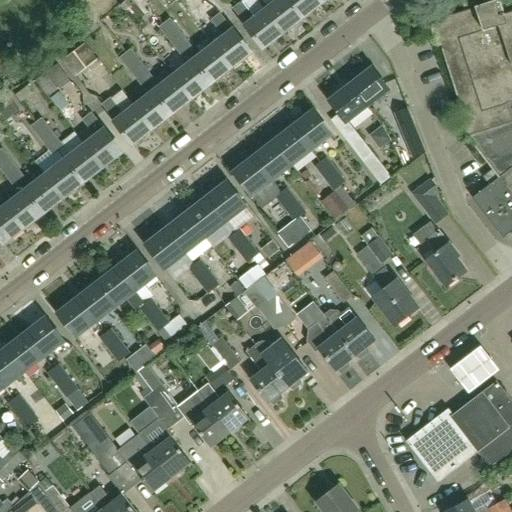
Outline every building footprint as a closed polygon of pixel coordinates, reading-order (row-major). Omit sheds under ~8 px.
[(159,27),(164,23),(159,16),(147,0),(131,0),(156,30),(159,27)] [(242,0),(232,8),(246,27),(247,26),(264,48),(284,32),(267,10),(256,19),(242,0)] [(304,17),(290,0),(280,0),(267,10),(284,32),(304,17)] [(323,2),(321,0),(290,0),(304,17),(323,2)] [(511,115),(508,102),(511,100),(511,0),(461,0),(466,14),(458,17),(457,13),(446,17),(447,20),(432,25),(438,45),(441,43),(459,99),(456,101),(468,136),(511,122),(511,115)] [(232,68),(252,52),(221,12),(211,19),(225,38),(215,46),(232,68)] [(171,18),(164,23),(159,27),(170,41),(182,32),(171,18)] [(193,46),(182,32),(170,41),(181,55),(187,51),(193,46)] [(85,43),(64,60),(76,76),(98,60),(85,43)] [(232,68),(215,46),(195,61),(212,83),(232,68)] [(126,53),(120,57),(131,71),(143,62),(132,49),(126,53)] [(212,83),(195,61),(175,76),(193,98),(212,83)] [(143,62),(131,71),(142,86),(148,81),(149,80),(154,76),(143,62)] [(58,64),(36,80),(49,97),(71,81),(58,64)] [(351,83),(369,107),(391,90),(372,66),(351,83)] [(193,98),(175,76),(156,91),(173,114),(193,98)] [(347,124),(369,107),(351,83),(329,100),(347,124)] [(173,114),(156,91),(136,107),(154,129),(173,114)] [(154,129),(136,107),(125,115),(111,97),(101,105),(115,123),(116,122),(133,145),(154,129)] [(483,177),(490,185),(473,198),(504,237),(511,230),(511,100),(508,102),(511,115),(511,122),(468,136),(493,169),(483,177)] [(312,149),(332,133),(315,111),(295,127),(312,149)] [(92,112),(82,119),(96,137),(86,145),(103,168),(124,152),(106,130),(92,112)] [(37,122),(31,126),(42,140),(53,131),(43,117),(37,122)] [(414,124),(402,128),(413,156),(425,152),(414,124)] [(312,149),(295,127),(275,142),(292,164),(312,149)] [(53,131),(42,140),(50,151),(53,155),(59,150),(65,146),(62,142),(53,131)] [(356,131),(346,139),(381,185),(391,176),(375,154),(375,155),(356,131)] [(292,164),(275,142),(256,157),(273,179),(292,164)] [(103,168),(86,145),(66,161),(84,183),(103,168)] [(0,167),(2,171),(14,162),(3,148),(0,150),(0,167)] [(282,191),(273,179),(256,157),(236,173),(263,207),(275,197),(282,191)] [(322,161),(315,166),(320,173),(324,179),(337,169),(327,157),(322,161)] [(84,183),(66,161),(47,176),(64,198),(84,183)] [(14,162),(2,171),(13,185),(19,181),(25,176),(14,162)] [(337,169),(324,179),(332,189),(334,192),(336,191),(341,186),(346,182),(337,169)] [(64,198),(47,176),(27,191),(44,213),(64,198)] [(430,179),(412,193),(436,225),(450,214),(437,196),(441,192),(430,179)] [(208,199),(225,221),(245,205),(228,183),(208,199)] [(288,187),(282,191),(275,197),(285,209),(298,200),(288,187)] [(331,206),(352,218),(361,202),(340,190),(331,206)] [(44,213),(27,191),(7,206),(25,229),(44,213)] [(225,221),(208,199),(188,214),(205,236),(215,228),(221,234),(230,227),(225,221)] [(301,216),(307,212),(298,200),(285,209),(288,214),(294,221),(301,216)] [(25,229),(7,206),(0,211),(0,238),(4,244),(25,229)] [(205,236),(188,214),(169,229),(186,251),(192,260),(212,245),(205,236)] [(301,216),(294,221),(293,223),(303,237),(312,230),(301,216)] [(421,245),(427,240),(437,253),(427,261),(447,287),(467,271),(457,258),(460,256),(450,243),(449,244),(440,231),(439,232),(431,221),(413,235),(421,245)] [(396,282),(385,269),(386,268),(382,263),(394,255),(380,236),(379,237),(372,228),(362,236),(368,245),(368,246),(357,254),(375,277),(374,277),(385,290),(375,298),(397,325),(418,308),(397,281),(396,282)] [(186,251),(169,229),(149,245),(166,267),(186,251)] [(235,233),(229,238),(238,251),(250,241),(241,229),(235,233)] [(250,241),(238,251),(247,263),(254,258),(261,267),(267,262),(260,253),(250,241)] [(309,243),(286,261),(291,269),(315,251),(309,243)] [(139,252),(119,268),(136,290),(156,274),(139,252)] [(201,260),(189,269),(199,281),(211,272),(201,260)] [(322,273),(326,278),(324,279),(343,303),(354,296),(334,271),(331,267),(322,273)] [(119,268),(99,283),(116,305),(126,297),(135,310),(140,307),(145,302),(139,294),(136,290),(119,268)] [(211,272),(199,281),(209,294),(220,284),(211,272)] [(99,283),(80,298),(97,320),(116,305),(99,283)] [(255,284),(244,292),(258,310),(260,309),(274,329),(284,321),(268,301),(255,284)] [(278,295),(268,301),(284,321),(288,326),(297,319),(278,295)] [(97,320),(80,298),(60,313),(76,335),(97,320)] [(140,307),(149,319),(160,311),(151,298),(145,302),(140,307)] [(323,315),(325,316),(356,356),(357,356),(362,358),(369,353),(368,347),(377,341),(359,318),(357,319),(349,309),(341,315),(339,311),(330,310),(323,315)] [(169,323),(160,311),(149,319),(158,331),(169,323)] [(338,370),(343,373),(350,367),(349,362),(356,356),(325,316),(310,328),(308,340),(316,351),(320,348),(337,371),(338,370)] [(27,334),(44,356),(65,340),(47,318),(27,334)] [(106,333),(100,338),(109,350),(122,341),(112,328),(106,333)] [(44,356),(27,334),(8,349),(25,371),(44,356)] [(222,337),(212,345),(232,370),(241,362),(222,337)] [(122,341),(109,350),(119,363),(126,358),(131,353),(122,341)] [(266,345),(257,346),(290,388),(295,391),(302,385),(301,380),(310,373),(292,350),(291,350),(283,341),(275,347),(266,345)] [(481,343),(452,365),(469,387),(498,365),(481,343)] [(283,400),(282,395),(290,388),(257,346),(248,353),(263,372),(252,380),(270,404),(271,403),(275,405),(283,400)] [(0,354),(0,379),(5,386),(25,371),(8,349),(0,354)] [(54,368),(48,373),(57,386),(69,377),(59,363),(54,368)] [(218,392),(225,387),(235,379),(222,364),(206,376),(218,392)] [(69,377),(57,386),(66,398),(67,397),(73,393),(84,407),(89,403),(89,402),(78,389),(69,377)] [(511,400),(498,383),(497,383),(483,394),(454,416),(450,411),(409,442),(440,482),(479,452),(491,466),(511,449),(511,400)] [(144,398),(156,414),(174,400),(162,384),(144,398)] [(231,392),(221,400),(209,384),(199,391),(212,407),(223,423),(221,425),(225,430),(229,427),(233,432),(251,418),(231,392)] [(212,407),(199,391),(199,392),(198,391),(178,406),(186,417),(185,418),(190,425),(193,423),(212,448),(233,432),(229,427),(225,430),(221,425),(223,423),(212,407)] [(15,398),(8,404),(18,416),(30,406),(20,394),(15,398)] [(174,400),(156,414),(160,419),(168,430),(185,418),(186,417),(178,406),(174,400)] [(66,403),(56,411),(64,421),(74,414),(66,403)] [(30,406),(18,416),(27,428),(34,423),(39,419),(30,406)] [(168,430),(160,419),(140,435),(143,439),(165,468),(163,470),(166,474),(170,472),(174,477),(173,478),(192,463),(172,438),(173,437),(168,430)] [(95,436),(86,444),(98,459),(116,446),(104,430),(95,436)] [(143,439),(140,435),(119,450),(128,461),(129,460),(134,467),(144,479),(154,492),(174,477),(170,472),(166,474),(163,470),(165,468),(143,439)] [(0,471),(21,452),(15,446),(0,459),(0,471)] [(116,446),(98,459),(110,475),(119,468),(128,461),(119,450),(116,446)] [(0,486),(4,483),(2,481),(27,458),(21,452),(0,471),(0,511),(11,511),(10,510),(13,507),(6,500),(3,504),(0,500),(0,486)] [(38,483),(29,491),(36,499),(45,511),(60,511),(46,491),(38,483)] [(10,495),(20,506),(31,496),(20,485),(10,495)] [(46,491),(60,511),(73,511),(70,507),(54,485),(46,491)] [(361,511),(340,485),(318,502),(325,511),(361,511)] [(101,486),(92,492),(107,511),(137,511),(124,494),(113,502),(101,486)] [(91,491),(70,507),(73,511),(107,511),(92,492),(91,491)] [(487,506),(476,511),(475,511),(469,501),(449,511),(510,511),(511,511),(511,510),(506,499),(488,508),(487,506)]
